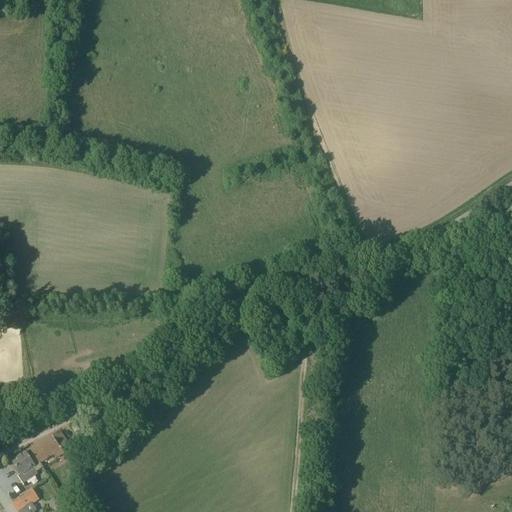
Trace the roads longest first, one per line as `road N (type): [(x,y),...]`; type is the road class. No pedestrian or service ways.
road 1 (unclassified): [(0,460),(133,391),(248,290),(417,247),(511,190)]
road 2 (track): [(289,274),(305,389),(298,511)]
